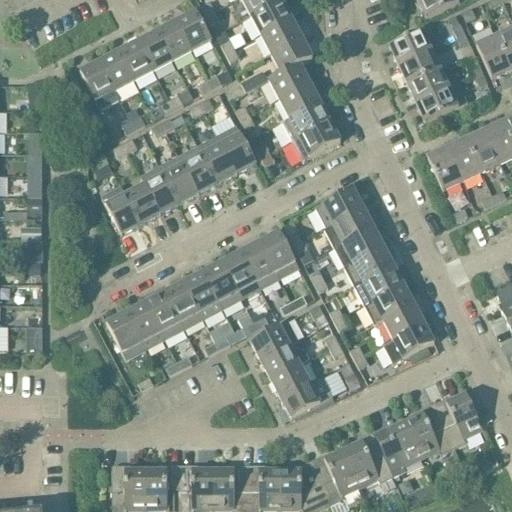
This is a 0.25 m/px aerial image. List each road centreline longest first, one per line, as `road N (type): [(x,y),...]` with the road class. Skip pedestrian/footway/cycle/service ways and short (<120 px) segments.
road 1 (residential): [(237,384),(132,436),(285,438),(469,354)]
road 2 (residential): [(101,300),(379,161)]
road 3 (residential): [(379,161),(344,67),(340,0)]
road 4 (residential): [(437,287),(379,161)]
